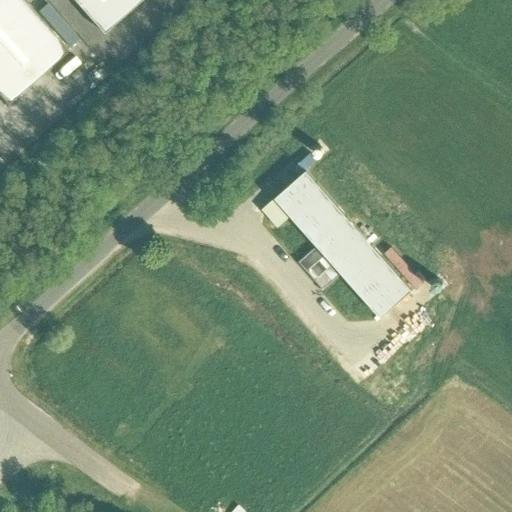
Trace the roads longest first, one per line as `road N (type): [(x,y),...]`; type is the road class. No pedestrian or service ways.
road 1 (unclassified): [(0,342),(383,0)]
road 2 (unclassified): [(128,486),(0,389)]
